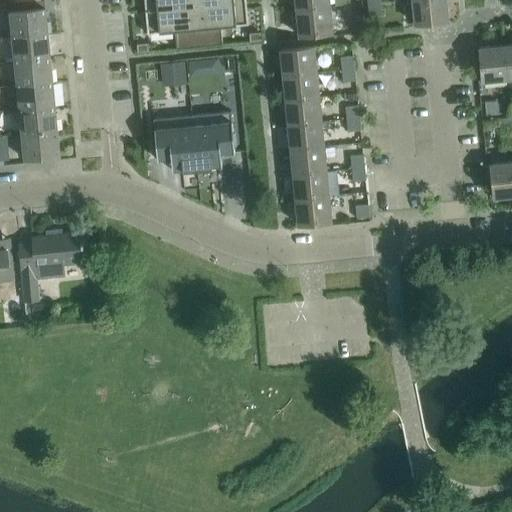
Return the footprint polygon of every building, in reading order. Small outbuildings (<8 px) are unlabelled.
[(144,0),(145,11),(196,6),(194,0),(144,0)] [(245,0),(196,6),(199,46),(222,44),(220,26),(248,23),(245,0)] [(295,0),(297,9),(330,6),(329,0),(295,0)] [(446,0),(412,0),(415,23),(448,20),(446,0)] [(380,1),(368,2),(369,15),(382,13),(380,1)] [(196,6),(145,11),(147,33),(174,30),(176,48),(199,46),(196,6)] [(330,6),(297,9),(299,34),(332,31),(330,6)] [(12,36),(48,32),(45,7),(9,11),(12,36)] [(362,15),(350,16),(351,29),(363,27),(362,15)] [(48,32),(12,36),(14,60),(50,56),(48,32)] [(260,32),(249,33),(249,41),(261,40),(260,32)] [(148,42),(136,43),(137,52),(149,51),(148,42)] [(508,78),(505,45),(480,47),(483,81),(508,78)] [(283,75),(316,72),(314,47),(280,50),(283,75)] [(341,70),(354,69),(352,55),(340,56),(341,70)] [(50,56),(14,60),(17,83),(53,80),(50,56)] [(203,59),(188,61),(190,75),(200,75),(203,59)] [(185,61),(160,63),(162,86),(187,83),(185,61)] [(354,69),(341,70),(342,81),(355,80),(354,69)] [(285,100),(318,97),(316,72),(283,75),(285,100)] [(19,108),(55,105),(53,80),(17,83),(19,108)] [(318,97),(285,100),(287,125),(321,121),(318,97)] [(485,113),(497,112),(496,100),(484,101),(485,113)] [(346,119),(358,118),(357,104),(345,106),(346,119)] [(55,105),(19,108),(22,132),(58,129),(55,105)] [(230,110),(193,114),(198,168),(222,166),(220,153),(234,152),(230,110)] [(193,114),(153,118),(157,159),(171,158),(172,170),(198,168),(193,114)] [(511,129),(511,117),(499,118),(500,130),(511,129)] [(358,118),(346,119),(347,131),(359,130),(358,118)] [(289,149),(323,146),(321,121),(287,125),(289,149)] [(58,129),(22,132),(24,158),(60,154),(58,129)] [(323,146),(289,149),(292,174),(325,171),(323,146)] [(351,168),(363,167),(362,154),(350,155),(351,168)] [(511,194),(511,160),(491,163),(494,196),(511,194)] [(363,167),(351,168),(352,180),(365,179),(363,167)] [(294,198),(328,195),(325,171),(292,174),(294,198)] [(378,202),(389,203),(390,175),(380,174),(378,202)] [(328,195),(294,198),(296,224),(330,221),(328,195)] [(356,217),(368,216),(367,204),(355,205),(356,217)] [(18,243),(21,272),(24,301),(32,301),(39,300),(37,276),(51,275),(50,265),(82,261),(79,231),(32,236),(32,241),(18,243)] [(0,278),(13,278),(10,250),(0,251),(0,278)]
